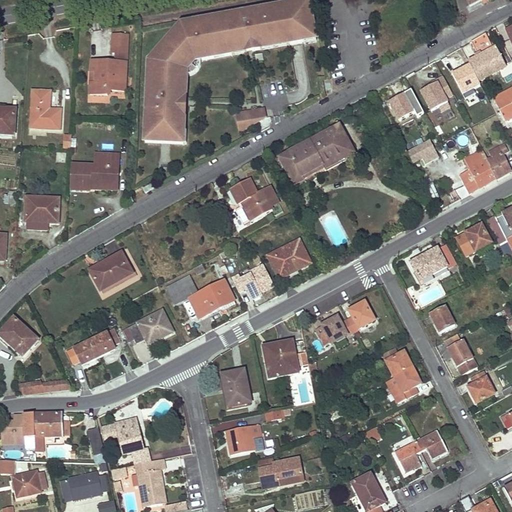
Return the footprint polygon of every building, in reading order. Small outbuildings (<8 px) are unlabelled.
[(147,105),(145,143),(181,144),(182,135),(184,135),(185,129),(181,129),(182,115),(186,115),(186,100),(183,100),(183,89),(187,89),(187,76),(188,71),(195,62),(201,61),(214,58),(214,55),(224,53),(224,57),(232,55),(232,52),(246,49),(247,53),(260,50),(260,47),(288,42),(289,45),(307,42),(307,39),(316,37),(310,2),(282,7),(283,10),(269,12),(268,9),(248,13),(248,16),(241,17),(241,14),(220,18),(221,23),(186,29),(154,65),(152,105),(147,105)] [(186,29),(221,23),(220,18),(182,25),(149,61),(147,105),(152,105),(154,65),(186,29)] [(470,65),(479,82),(507,68),(497,49),(494,50),(486,34),(471,42),(479,58),(469,63),(470,65)] [(116,53),(116,63),(127,64),(128,36),(113,36),(112,53),(116,53)] [(260,47),(260,50),(289,45),(288,42),(260,47)] [(195,62),(188,71),(187,76),(193,75),(195,74),(198,71),(199,69),(201,63),(201,61),(195,62)] [(90,84),(90,95),(108,96),(108,91),(125,92),(127,64),(116,63),(108,63),(108,66),(105,66),(105,63),(91,62),(91,72),(96,72),(95,84),(90,84)] [(479,82),(470,65),(469,63),(462,67),(463,69),(453,74),(464,95),(481,86),(479,82)] [(453,96),(443,78),(436,82),(437,84),(431,87),(421,93),(432,112),(439,108),(441,113),(450,108),(446,99),(453,96)] [(511,90),(493,100),(505,123),(511,119),(511,90)] [(51,92),(33,91),(30,129),(60,131),(61,111),(50,110),(48,110),(49,106),(50,106),(51,92)] [(412,91),(405,95),(389,103),(399,121),(415,113),(417,117),(424,114),(412,91)] [(0,110),(0,135),(15,137),(16,111),(0,110)] [(264,110),(252,112),(253,117),(248,118),(247,113),(237,115),(240,133),(266,119),(264,110)] [(413,116),(401,121),(404,128),(416,123),(413,116)] [(334,131),(340,143),(346,140),(340,128),(334,131)] [(334,131),(281,159),(289,174),(287,175),(294,189),(316,178),(315,176),(354,154),(346,140),(340,143),(334,131)] [(72,136),(64,136),(64,149),(71,150),(72,136)] [(431,141),(408,153),(408,154),(413,164),(423,159),(426,164),(439,157),(431,141)] [(400,159),(408,154),(408,153),(402,142),(393,146),(400,159)] [(493,160),(488,162),(497,180),(511,173),(502,155),(507,153),(504,147),(490,154),(493,160)] [(57,152),(55,162),(66,163),(68,153),(57,152)] [(465,160),(470,171),(487,162),(482,152),(465,160)] [(89,191),(90,189),(90,185),(114,186),(115,168),(118,168),(119,156),(96,155),(95,167),(73,166),(72,190),(89,191)] [(470,171),(460,176),(470,195),(497,181),(497,180),(488,162),(487,162),(470,171)] [(90,185),(90,189),(117,191),(118,168),(115,168),(114,186),(90,185)] [(236,210),(245,226),(272,212),(273,211),(271,208),(279,204),(271,188),(258,195),(250,180),(231,190),(240,208),(236,210)] [(143,189),(146,194),(154,189),(151,184),(143,189)] [(26,222),(28,222),(48,223),(58,224),(59,200),(27,198),(26,222)] [(496,219),(510,212),(509,210),(495,217),(496,219)] [(511,211),(510,212),(496,219),(511,250),(511,233),(511,231),(511,230),(511,211)] [(511,255),(511,250),(496,219),(495,217),(488,221),(507,258),(511,255)] [(48,223),(28,222),(27,230),(48,231),(48,223)] [(491,244),(482,226),(466,235),(469,241),(464,244),(470,256),(491,244)] [(294,268),(309,260),(299,241),(268,257),(279,280),(296,272),(294,268)] [(445,246),(438,250),(447,268),(448,270),(456,266),(445,246)] [(411,264),(421,282),(447,268),(438,250),(411,264)] [(90,273),(101,292),(133,275),(123,257),(112,263),(111,261),(90,273)] [(309,260),(294,268),(296,272),(311,264),(309,260)] [(195,270),(197,274),(204,271),(202,266),(195,270)] [(229,273),(225,266),(220,269),(223,275),(229,273)] [(274,287),(264,266),(250,273),(251,275),(242,280),(239,276),(232,280),(239,293),(246,290),(251,301),(262,295),(261,294),(274,287)] [(168,289),(176,305),(189,298),(190,300),(197,296),(188,278),(168,289)] [(197,296),(190,300),(200,320),(222,309),(223,312),(236,306),(225,282),(197,296)] [(40,294),(31,298),(37,312),(47,307),(40,294)] [(365,303),(350,312),(353,319),(348,322),(354,333),(375,322),(365,303)] [(437,324),(435,325),(440,335),(456,327),(446,309),(432,316),(437,324)] [(129,329),(135,340),(137,344),(146,340),(149,347),(164,340),(163,338),(173,333),(163,312),(129,329)] [(302,317),(298,319),(301,327),(306,324),(302,317)] [(323,328),(317,331),(325,347),(331,343),(332,345),(354,333),(348,322),(342,325),(338,318),(322,327),(323,328)] [(14,319),(0,335),(0,336),(23,357),(38,341),(14,319)] [(95,321),(84,327),(87,333),(93,330),(93,329),(98,327),(95,321)] [(85,360),(87,364),(110,353),(108,348),(113,346),(126,340),(120,328),(91,343),(68,353),(74,365),(80,362),(85,360)] [(129,344),(135,340),(129,329),(123,332),(129,344)] [(447,347),(461,341),(458,335),(444,342),(447,347)] [(293,342),(264,348),(270,379),(299,374),(293,342)] [(455,358),(453,359),(462,376),(477,368),(464,343),(450,350),(455,358)] [(395,351),(383,357),(395,379),(413,369),(404,353),(398,357),(395,351)] [(413,369),(395,379),(387,383),(398,404),(418,394),(415,388),(421,385),(413,369)] [(245,372),(222,376),(229,409),(252,404),(245,372)] [(475,386),(469,389),(477,405),(495,395),(483,374),(472,380),(475,386)] [(72,390),(67,381),(42,385),(42,386),(31,388),(30,385),(20,386),(24,396),(72,390)] [(502,393),(505,397),(511,393),(511,388),(502,393)] [(279,411),(265,414),(267,423),(281,420),(279,411)] [(511,412),(502,418),(508,431),(511,428),(511,412)] [(35,415),(35,438),(36,453),(43,453),(42,437),(64,437),(64,436),(63,423),(63,414),(35,415)] [(2,422),(3,443),(16,443),(17,445),(24,444),(25,443),(25,438),(35,438),(35,415),(24,415),(24,416),(15,417),(15,422),(2,422)] [(137,420),(101,429),(104,441),(119,437),(123,456),(132,454),(136,466),(150,463),(147,449),(144,450),(137,420)] [(231,445),(229,445),(231,457),(262,451),(260,439),(262,439),(259,426),(229,432),(231,445)] [(382,439),(375,427),(364,434),(371,446),(382,439)] [(99,429),(88,432),(94,457),(104,454),(104,453),(99,429)] [(419,438),(415,440),(421,453),(426,451),(431,459),(437,456),(438,458),(448,453),(438,432),(421,440),(419,438)] [(405,475),(415,470),(414,468),(420,465),(416,456),(421,453),(415,440),(410,443),(411,445),(394,454),(405,475)] [(104,454),(94,457),(96,463),(106,461),(104,454)] [(179,458),(165,462),(168,472),(182,468),(179,458)] [(273,459),(258,462),(264,490),(279,487),(278,480),(302,476),(302,475),(299,460),(274,465),(273,459)] [(159,483),(163,483),(160,471),(165,470),(163,460),(150,463),(136,466),(137,475),(132,476),(134,487),(140,486),(144,509),(163,505),(159,483)] [(14,462),(0,461),(0,469),(1,469),(1,475),(14,474),(14,462)] [(106,465),(99,466),(101,472),(102,472),(102,473),(108,472),(106,465)] [(256,467),(241,469),(244,491),(259,489),(256,467)] [(111,472),(113,479),(121,477),(121,479),(127,478),(126,469),(111,472)] [(16,490),(17,498),(41,493),(37,472),(13,477),(14,484),(12,484),(13,491),(16,490)] [(61,482),(66,503),(103,495),(98,474),(61,482)] [(302,476),(278,480),(279,487),(303,482),(302,476)] [(381,511),(379,507),(386,504),(371,476),(353,485),(366,511),(381,511)] [(469,498),(462,501),(467,511),(474,508),(469,498)] [(496,511),(491,501),(473,511),(496,511)] [(116,511),(114,502),(99,505),(100,511),(116,511)] [(165,505),(166,511),(182,511),(188,511),(187,503),(165,505)]
